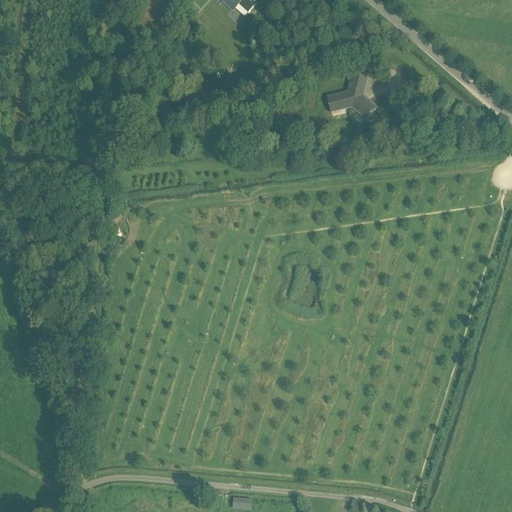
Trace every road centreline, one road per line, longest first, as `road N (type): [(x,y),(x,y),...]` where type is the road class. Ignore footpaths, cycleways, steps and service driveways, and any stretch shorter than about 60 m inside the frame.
road 1 (track): [(75,493),(117,0)]
road 2 (track): [(150,210),(511,164)]
road 3 (tertiary): [(511,122),(371,0)]
